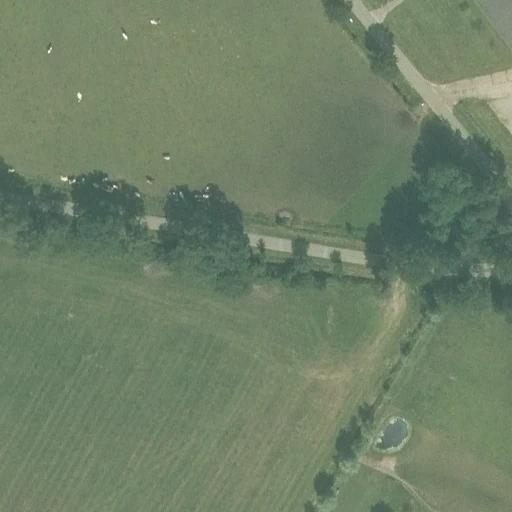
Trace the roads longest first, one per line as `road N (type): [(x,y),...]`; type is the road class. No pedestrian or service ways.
road 1 (unclassified): [(0,205),(459,275),(511,271)]
road 2 (unclassified): [(511,197),(348,0)]
